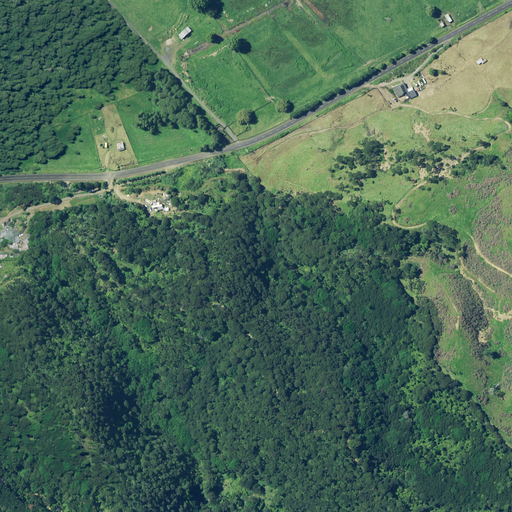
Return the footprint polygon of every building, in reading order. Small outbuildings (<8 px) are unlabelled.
[(452,21),(448,14),(441,19),(443,23),(440,24),(442,27),(452,21)] [(192,31),(188,27),(179,35),(182,39),(192,31)] [(483,61),(479,55),(478,56),(480,59),(476,61),(479,65),(482,63),(483,64),(485,63),(483,61)] [(409,93),(407,89),(404,83),(394,88),(398,97),(403,95),(405,94),(407,99),(409,98),(407,94),(409,93)] [(407,89),(409,93),(411,97),(416,95),(412,87),(410,88),(408,89),(407,89)] [(118,152),(120,151),(125,150),(123,142),(117,143),(118,147),(117,148),(118,152)] [(3,236),(5,239),(6,239),(9,245),(8,246),(10,249),(12,248),(14,248),(13,246),(14,246),(15,247),(18,246),(17,244),(21,242),(17,235),(14,228),(11,230),(9,226),(2,229),(3,232),(0,233),(0,234),(1,237),(3,236)]
